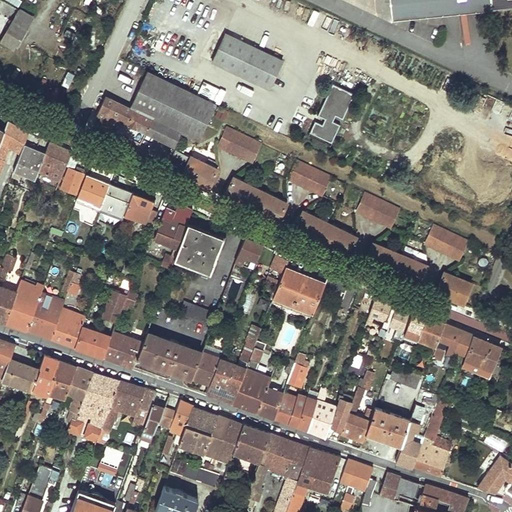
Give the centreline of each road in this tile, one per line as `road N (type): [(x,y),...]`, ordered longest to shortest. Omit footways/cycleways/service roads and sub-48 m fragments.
road 1 (residential): [(509,511),(453,484),(0,327)]
road 2 (residential): [(511,339),(354,277),(66,140)]
road 3 (residential): [(66,140),(130,0)]
